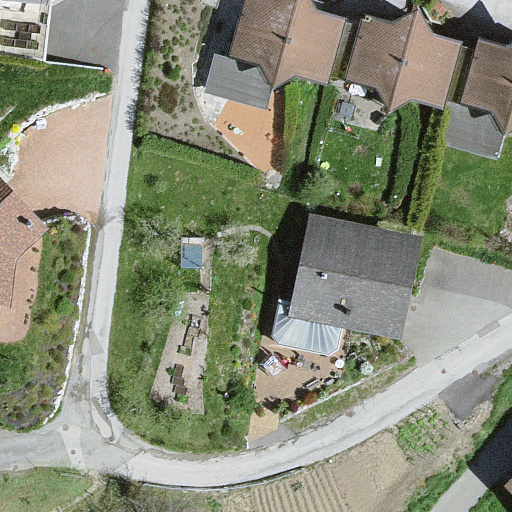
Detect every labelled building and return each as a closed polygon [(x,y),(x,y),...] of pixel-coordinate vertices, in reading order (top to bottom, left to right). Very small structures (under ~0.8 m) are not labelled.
[(263,0),(251,51),(284,59),(293,83),(308,67),(348,76),(362,11),(336,6),(333,0),(263,0)] [(418,13),(378,2),(358,72),(403,85),(414,106),(431,90),(467,100),(484,36),(458,29),(446,2),(418,13)] [(511,32),(498,28),(478,95),(511,105),(511,32)] [(80,217),(0,162),(0,296),(31,301),(42,254),(80,217)] [(431,340),(449,230),(326,211),(309,320),(431,340)]
